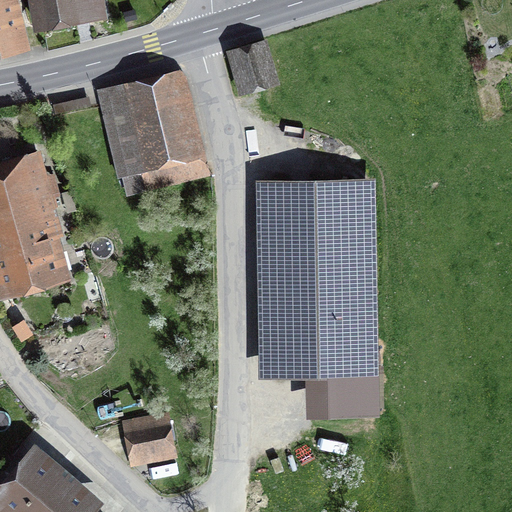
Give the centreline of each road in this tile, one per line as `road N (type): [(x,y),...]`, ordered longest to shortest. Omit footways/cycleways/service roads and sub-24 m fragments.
road 1 (unclassified): [(154,511),(49,409),(0,348)]
road 2 (secondary): [(204,33),(0,84)]
